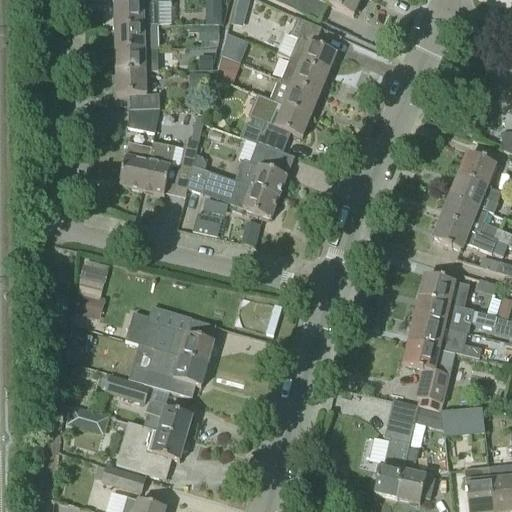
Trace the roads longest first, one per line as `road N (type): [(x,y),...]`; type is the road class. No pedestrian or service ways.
road 1 (residential): [(323,282),(449,0)]
road 2 (residential): [(323,282),(63,218)]
road 3 (residential): [(271,511),(323,282)]
road 4 (residential): [(56,0),(63,218)]
